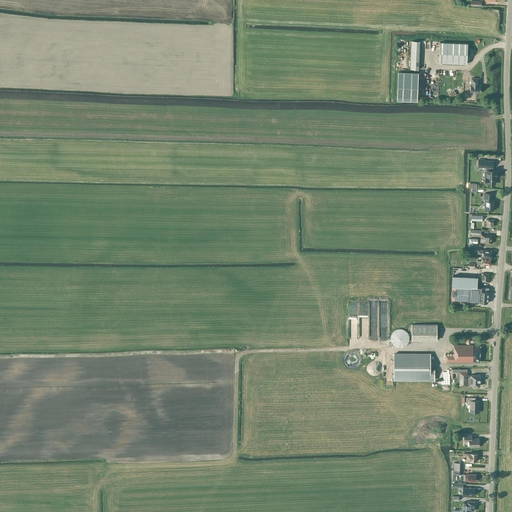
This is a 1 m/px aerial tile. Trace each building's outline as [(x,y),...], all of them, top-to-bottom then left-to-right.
[(410,69),(418,69),(420,41),(411,41),(410,69)] [(440,42),(439,62),(467,64),(468,43),(440,42)] [(417,101),(418,73),(398,72),(397,100),(417,101)] [(478,78),(471,78),(471,85),(470,92),(480,93),(481,85),(478,85),(478,78)] [(484,160),(478,160),(478,167),(486,167),(486,170),(484,170),(484,178),(485,178),(485,183),(487,183),(495,184),(495,176),(496,176),(497,171),(496,171),(492,170),(492,167),(493,167),(493,161),(484,161),(484,160)] [(484,209),(493,210),(493,209),(494,209),(494,206),(494,200),(491,200),(491,194),(484,193),(484,199),(485,199),(484,209)] [(471,228),(474,228),(474,223),(472,223),(472,221),(482,221),(482,216),(471,216),(471,220),(470,220),(470,223),(471,223),(471,228)] [(480,237),(480,238),(480,243),(484,243),(492,243),(492,235),(484,235),(484,236),(481,235),(481,231),(470,230),(470,234),(479,235),(479,236),(480,237)] [(469,238),(469,245),(469,248),(473,248),(474,243),(478,244),(478,238),(469,238)] [(489,282),(489,274),(481,273),(481,275),(478,275),(478,281),(482,281),(489,282)] [(452,275),(452,286),(477,287),(478,277),(452,275)] [(477,287),(452,286),(451,299),(457,300),(476,301),(476,300),(479,300),(479,302),(487,303),(488,292),(485,291),(485,288),(477,287)] [(437,340),(437,324),(412,324),(412,340),(437,340)] [(406,331),(402,329),(400,329),(397,329),(395,330),(394,331),(392,333),(391,334),(391,336),(390,338),(391,340),(391,342),(392,343),(393,345),(395,346),(397,347),(400,347),(402,347),(405,346),(407,344),(408,342),(409,340),(409,337),(408,335),(408,334),(407,332),(406,331)] [(480,361),(480,346),(473,346),(473,345),(454,345),(454,349),(452,349),(452,355),(445,354),(445,362),(474,362),(474,361),(480,361)] [(348,367),(351,368),(353,368),(356,367),(358,365),(359,363),(360,360),(359,358),(358,355),(356,354),(353,353),(351,353),(348,353),(346,355),(345,358),(344,360),(345,363),(346,365),(348,367)] [(435,369),(430,369),(430,354),(394,354),(394,379),(434,379),(435,369)] [(467,377),(467,372),(459,372),(459,385),(466,385),(468,385),(480,386),(480,375),(470,375),(470,377),(467,377)] [(476,398),(473,397),(466,397),(466,403),(470,403),(470,412),(479,412),(479,400),(476,400),(476,398)] [(469,441),(469,446),(479,446),(479,438),(472,438),(471,435),(464,435),(464,441),(469,441)] [(471,453),(467,453),(463,453),(463,456),(466,457),(466,462),(471,462),(471,461),(476,461),(477,453),(471,453)] [(475,495),(475,488),(467,488),(463,488),(463,496),(467,496),(467,495),(475,495)] [(467,501),(467,502),(462,502),(461,511),(469,511),(470,510),(474,511),(474,501),(467,501)]
